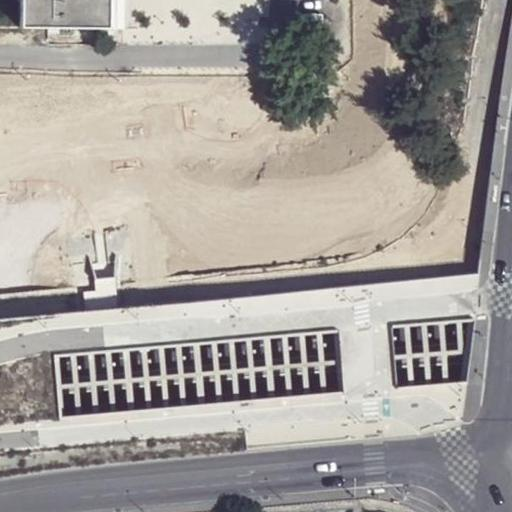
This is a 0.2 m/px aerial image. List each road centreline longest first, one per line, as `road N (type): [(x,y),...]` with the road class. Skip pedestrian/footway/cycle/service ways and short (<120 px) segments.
road 1 (motorway): [(511,312),(0,356)]
road 2 (motorway): [(0,434),(511,397)]
road 3 (tertiary): [(0,498),(494,452)]
road 4 (tertiary): [(511,283),(494,452)]
